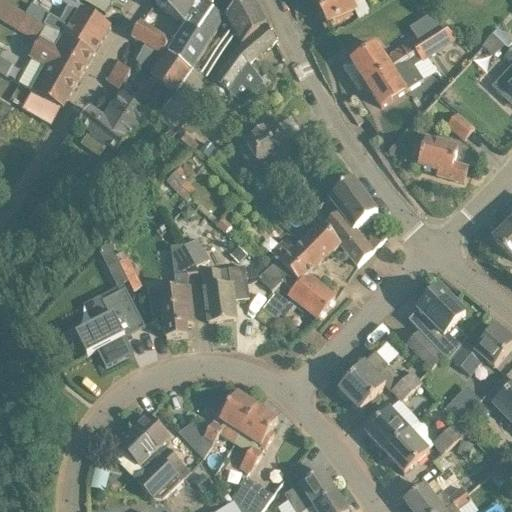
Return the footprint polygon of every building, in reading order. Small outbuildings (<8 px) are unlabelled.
[(102,1),(100,0),(90,0),(87,5),(106,17),(113,6),(103,0),(102,1)] [(165,50),(189,70),(191,71),(223,23),(201,5),(203,0),(207,0),(208,0),(158,0),(155,4),(186,29),(175,46),(169,43),(165,50)] [(250,0),(244,0),(227,17),(224,19),(233,34),(242,49),(266,29),(250,0)] [(327,27),(351,15),(356,12),(361,20),(373,14),(365,0),(322,0),(316,3),(327,27)] [(47,30),(64,40),(94,58),(111,30),(81,12),(79,17),(68,10),(60,25),(31,7),(25,17),(47,30)] [(19,88),(32,95),(23,111),(52,127),(61,111),(63,112),(86,71),(94,58),(64,40),(56,53),(40,44),(47,30),(25,17),(15,33),(38,47),(30,60),(34,62),(19,88)] [(169,43),(143,27),(140,26),(132,41),(148,50),(141,61),(159,72),(152,83),(174,97),(191,71),(189,70),(165,50),(169,43)] [(351,65),(366,88),(448,35),(440,28),(396,56),(391,59),(392,61),(387,64),(376,48),(351,65)] [(266,30),(247,46),(244,48),(226,68),(227,69),(216,81),(237,98),(257,83),(246,69),(262,57),(277,44),(266,30)] [(414,69),(457,42),(448,35),(366,88),(381,112),(372,118),(371,116),(370,117),(383,137),(383,136),(384,138),(425,111),(412,91),(424,84),(414,69)] [(482,50),(493,61),(504,49),(492,38),(482,50)] [(511,56),(508,53),(503,59),(511,68),(511,69),(492,91),(502,101),(510,92),(511,93),(511,56)] [(0,72),(8,76),(13,64),(0,58),(0,72)] [(106,85),(120,95),(132,74),(118,64),(106,85)] [(144,80),(133,98),(144,105),(155,87),(144,80)] [(106,124),(89,112),(79,127),(118,154),(145,114),(124,99),(107,123),(106,122),(106,124)] [(290,152),(286,145),(284,143),(303,132),(293,117),(275,127),(274,126),(244,144),(261,171),(273,164),(289,154),(291,154),(292,153),(290,152)] [(465,144),(474,133),(459,120),(449,132),(465,144)] [(460,148),(440,143),(426,139),(418,168),(439,174),(437,180),(464,187),(469,169),(455,165),(460,148)] [(194,183),(181,171),(167,187),(187,204),(196,194),(189,188),(194,183)] [(335,221),(325,231),(339,250),(340,249),(358,270),(372,257),(355,235),(378,218),(353,185),(345,175),(346,174),(344,173),(328,185),(336,197),(324,205),(335,221)] [(101,193),(85,181),(68,202),(85,215),(101,193)] [(511,223),(495,240),(493,243),(511,261),(511,223)] [(270,256),(278,264),(299,287),(307,280),(339,250),(325,231),(323,229),(295,255),(284,243),(270,256)] [(170,251),(175,289),(175,293),(153,296),(155,315),(163,315),(167,343),(187,341),(186,330),(194,329),(187,278),(198,277),(197,273),(184,249),(170,251)] [(278,264),(268,275),(260,283),(273,298),(283,287),(291,295),(299,287),(278,264)] [(205,290),(210,327),(236,323),(233,305),(249,303),(245,271),(229,272),(231,287),(221,288),(219,274),(204,275),(206,290),(205,290)] [(283,287),(273,298),(264,310),(257,319),(275,334),(283,325),(277,320),(292,302),(319,324),(335,303),(307,280),(299,287),(291,295),(283,287)] [(110,320),(77,337),(88,359),(97,355),(105,370),(133,356),(125,340),(145,330),(126,292),(103,304),(110,320)] [(458,351),(445,339),(465,317),(439,292),(418,315),(432,328),(423,338),(448,364),(464,347),(463,346),(458,351)] [(494,372),(495,371),(511,351),(511,345),(495,331),(475,354),(467,347),(452,364),(470,379),(484,363),(494,372)] [(432,372),(443,361),(418,335),(407,347),(432,372)] [(385,390),(393,398),(404,386),(375,357),(339,394),(360,415),(385,390)] [(412,377),(404,386),(393,398),(402,406),(421,387),(412,377)] [(511,388),(497,404),(511,420),(511,388)] [(234,448),(257,412),(237,399),(229,411),(225,408),(212,429),(198,420),(193,427),(178,436),(203,464),(210,453),(219,439),(234,448)] [(470,416),(470,415),(456,401),(446,411),(460,426),(470,416)] [(278,425),(257,412),(234,448),(249,458),(240,472),(250,478),(262,458),(261,458),(265,452),(265,453),(274,439),(270,437),(278,425)] [(385,457),(410,433),(390,412),(365,437),(385,457)] [(150,420),(134,435),(183,484),(191,477),(168,454),(162,449),(170,442),(150,421),(151,421),(150,420)] [(466,438),(456,427),(432,447),(442,459),(466,438)] [(410,433),(385,457),(405,478),(430,454),(410,433)] [(163,503),(183,484),(134,435),(119,450),(119,451),(121,449),(144,474),(136,483),(155,502),(163,503)] [(487,482),(480,473),(465,484),(471,493),(487,482)] [(285,499),(293,511),(310,511),(336,496),(322,475),(285,499)] [(232,503),(237,511),(263,511),(274,500),(260,491),(261,491),(245,481),(232,503)] [(425,490),(405,505),(410,511),(447,511),(466,498),(462,492),(448,502),(444,496),(434,503),(425,490)] [(346,511),(336,496),(310,511),(346,511)] [(460,511),(471,504),(466,498),(447,511),(460,511)]
